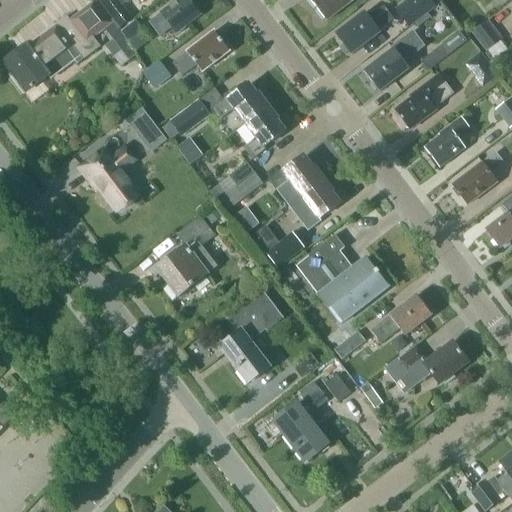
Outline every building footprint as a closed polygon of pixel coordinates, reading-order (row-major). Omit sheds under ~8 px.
[(100,0),(121,26),(132,18),(122,6),(129,0),(140,0),(141,1),(141,0),(100,0)] [(176,33),(201,14),(190,0),(178,0),(161,13),(161,14),(150,23),(160,36),(172,28),(176,33)] [(310,0),(327,21),(354,1),(352,0),(310,0)] [(408,27),(435,6),(430,0),(415,0),(416,0),(398,14),(408,27)] [(56,26),(56,27),(28,48),(27,46),(5,63),(13,74),(10,77),(24,95),(49,77),(51,79),(74,61),(77,65),(101,47),(93,37),(112,23),(95,1),(92,3),(92,4),(59,29),(57,26),(56,26)] [(353,55),(381,33),(379,31),(394,20),(384,7),(369,18),(365,13),(337,34),(353,55)] [(503,40),(489,20),(472,32),(487,52),(503,40)] [(230,52),(214,32),(187,53),(188,53),(173,65),(183,77),(197,66),(203,73),(230,52)] [(394,50),(366,72),(381,92),(409,70),(404,63),(425,47),(415,34),(394,50)] [(114,56),(122,66),(136,55),(123,37),(116,42),(122,50),(114,56)] [(451,54),(444,45),(421,62),(428,72),(451,54)] [(154,87),(170,75),(160,62),(144,75),(154,87)] [(486,84),(497,76),(489,66),(478,73),(486,84)] [(411,130),(436,111),(434,108),(453,94),(439,75),(410,97),(411,99),(396,111),(402,118),(401,121),(406,128),(409,128),(411,130)] [(234,109),(246,125),(269,107),(259,94),(258,95),(249,85),(240,92),(236,87),(223,96),(226,99),(214,108),(222,119),(234,109)] [(511,99),(496,111),(510,129),(511,127),(511,99)] [(170,122),(182,138),(211,116),(199,100),(170,122)] [(269,107),(246,125),(258,140),(245,149),(253,160),(266,150),(264,148),(285,131),(277,121),(279,120),(269,107)] [(143,110),(126,123),(135,133),(151,121),(143,110)] [(441,137),(425,149),(440,168),(466,149),(457,137),(470,128),(462,118),(439,135),(441,137)] [(203,157),(190,140),(177,150),(190,167),(203,157)] [(120,172),(135,160),(126,149),(111,160),(104,150),(80,169),(90,182),(92,180),(117,213),(139,196),(120,172)] [(503,162),(496,153),(483,163),(482,163),(453,185),(455,189),(453,190),(459,197),(461,196),(468,205),(498,183),(490,172),(503,162)] [(282,171),(269,180),(277,191),(289,206),(301,197),(324,179),(314,166),(313,167),(305,157),(284,173),(282,171)] [(256,174),(247,163),(229,177),(238,188),(256,174)] [(256,174),(238,188),(218,203),(226,213),(264,185),(256,174)] [(301,197),(289,206),(301,222),(308,232),(321,222),(322,221),(320,219),(341,203),(332,193),(334,192),(324,179),(301,197)] [(511,198),(502,206),(508,214),(487,230),(501,248),(511,239),(511,198)] [(217,210),(207,217),(213,224),(222,217),(217,210)] [(185,247),(157,269),(179,298),(207,276),(191,255),(215,237),(199,217),(176,236),(185,247)] [(280,244),(267,254),(267,255),(279,270),(306,249),(294,234),(281,243),(280,244)] [(341,324),(388,288),(366,259),(350,272),(337,255),(345,249),(335,236),(308,257),(316,268),(310,273),(323,291),(318,295),(341,324)] [(247,386),(272,366),(271,366),(270,367),(250,341),(265,330),(267,332),(284,319),(264,292),(226,320),(226,321),(229,319),(240,333),(219,349),(247,386)] [(390,317),(372,331),(382,344),(400,329),(405,336),(432,316),(417,296),(390,317)] [(342,361),(365,343),(357,333),(334,351),(342,361)] [(409,391),(431,374),(440,385),(443,382),(446,386),(455,379),(453,375),(469,363),(453,343),(425,364),(422,361),(425,358),(416,347),(399,360),(387,369),(388,370),(388,369),(397,381),(400,378),(409,391)] [(301,379),(319,365),(311,355),(294,368),(301,379)] [(352,395),(337,376),(324,385),(339,404),(352,395)] [(360,389),(368,399),(376,393),(368,383),(360,389)] [(328,402),(319,390),(305,401),(314,411),(328,402)] [(0,432),(13,419),(0,405),(0,432)] [(328,445),(298,405),(276,423),(306,462),(328,445)] [(508,473),(497,481),(509,497),(511,500),(511,499),(511,454),(500,463),(508,473)] [(448,482),(453,495),(470,488),(465,475),(448,482)] [(495,478),(472,494),(485,511),(487,511),(509,497),(497,481),(495,478)] [(436,493),(423,502),(427,509),(441,500),(436,493)]
